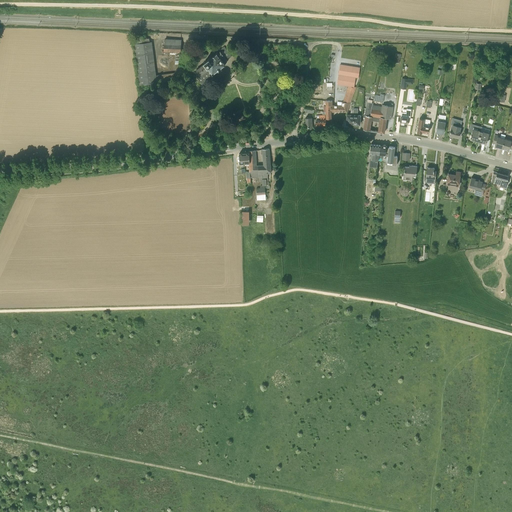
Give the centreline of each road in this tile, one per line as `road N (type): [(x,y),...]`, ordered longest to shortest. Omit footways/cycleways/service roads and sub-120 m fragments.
road 1 (tertiary): [(511,166),(430,143),(347,135),(0,170)]
road 2 (track): [(0,4),(511,31)]
